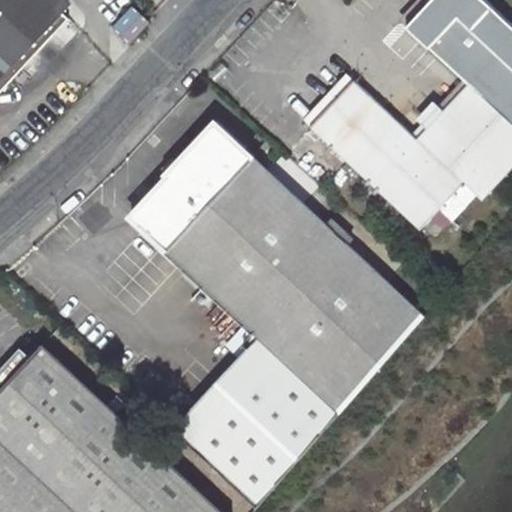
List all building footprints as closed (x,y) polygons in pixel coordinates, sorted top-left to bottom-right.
[(0,0),(0,83),(70,10),(59,0),(0,0)] [(511,158),(511,3),(508,0),(429,0),(416,15),(469,64),(475,70),(423,126),(417,120),(362,70),(320,114),(427,213),(458,180),(471,191),(482,179),(488,184),(511,158)] [(416,15),(429,0),(414,0),(408,7),(416,15)] [(320,114),(362,70),(353,62),(312,107),(320,114)] [(423,126),(475,70),(469,64),(445,89),(440,85),(424,104),(428,108),(417,120),(423,126)] [(167,236),(264,325),(179,416),(262,493),(430,302),(354,231),(359,226),(339,209),(334,213),(218,107),(170,158),(172,160),(135,200),(170,233),(167,236)] [(230,511),(239,502),(50,328),(0,383),(0,511),(230,511)]
